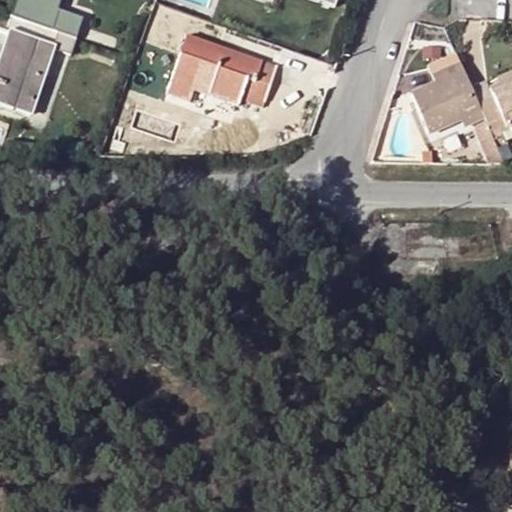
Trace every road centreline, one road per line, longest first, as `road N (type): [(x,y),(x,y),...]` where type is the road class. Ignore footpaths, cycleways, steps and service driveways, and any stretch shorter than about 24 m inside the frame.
road 1 (tertiary): [(328,191),(0,192)]
road 2 (residential): [(398,0),(328,191)]
road 3 (tertiary): [(511,198),(328,191)]
